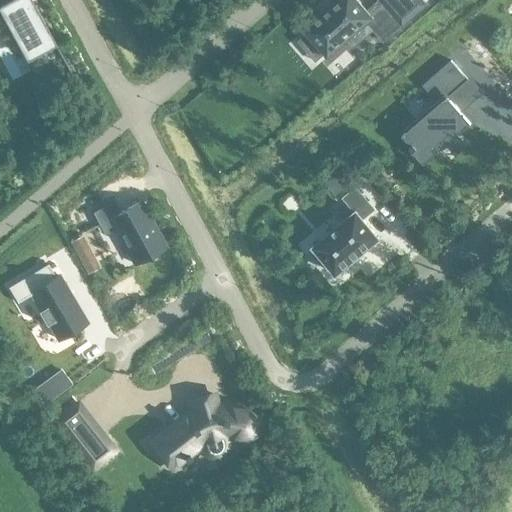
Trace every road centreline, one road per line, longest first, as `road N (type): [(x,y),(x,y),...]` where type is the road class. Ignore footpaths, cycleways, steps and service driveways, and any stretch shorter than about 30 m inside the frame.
road 1 (residential): [(511,210),(326,372),(287,384),(268,366),(132,115)]
road 2 (residential): [(132,115),(262,0)]
road 3 (unknown): [(217,271),(124,340),(119,363),(131,395)]
road 4 (residential): [(132,115),(68,0)]
